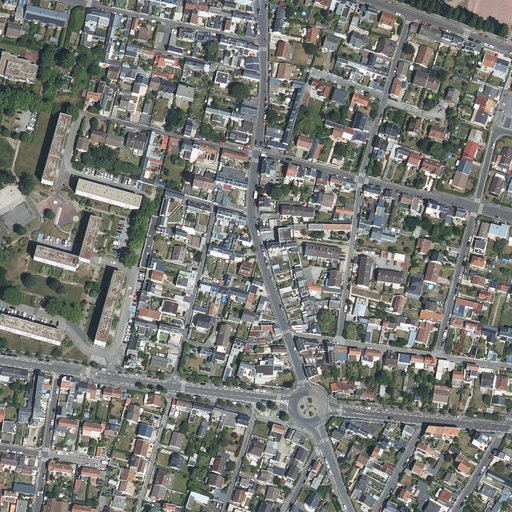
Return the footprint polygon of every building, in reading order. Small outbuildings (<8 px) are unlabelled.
[(32,20),(35,9),(31,8),(33,0),(27,0),(27,6),(26,11),(24,18),(24,19),(32,20)] [(40,22),(45,1),(43,1),(41,0),(39,9),(35,9),(32,20),(40,22)] [(177,2),(168,0),(167,0),(166,5),(166,7),(172,9),(172,7),(176,7),(177,2)] [(307,0),(305,7),(312,9),(314,3),(307,0)] [(332,0),(315,0),(315,3),(322,5),(325,6),(325,8),(330,9),(332,4),(332,2),(332,0)] [(47,11),(49,2),(45,1),(40,22),(48,24),(51,12),(47,11)] [(229,3),(224,2),(223,8),(231,9),(238,11),(239,6),(229,3)] [(357,5),(346,2),(345,7),(350,8),(355,10),(357,5)] [(56,26),(61,4),(57,4),(55,13),(51,12),(48,24),(56,26)] [(64,28),(67,16),(63,15),(65,9),(67,10),(68,6),(61,4),(56,26),(64,28)] [(197,6),(194,5),(193,11),(191,16),(190,25),(196,26),(198,17),(199,14),(199,12),(209,14),(210,9),(206,8),(197,6)] [(341,5),(339,5),(336,15),(341,17),(344,7),(340,6),(341,5)] [(345,7),(344,7),(341,17),(338,26),(343,27),(350,8),(345,7)] [(16,9),(15,16),(24,18),(26,11),(16,9)] [(222,11),(210,9),(209,14),(217,16),(214,30),(218,31),(221,17),(222,11)] [(368,9),(366,14),(377,18),(378,13),(368,9)] [(100,13),(88,10),(86,20),(97,23),(98,18),(99,18),(100,13)] [(285,11),(279,10),(278,12),(276,23),(283,24),(285,11)] [(230,13),(223,12),(222,11),(221,17),(227,18),(224,32),(229,33),(230,26),(231,23),(232,20),(233,14),(230,13)] [(110,15),(100,13),(99,18),(98,21),(105,22),(106,19),(109,20),(110,15)] [(240,21),(241,16),(233,14),(232,20),(236,20),(235,24),(239,25),(240,21)] [(377,18),(366,14),(365,19),(375,23),(375,22),(375,21),(377,18)] [(396,19),(383,14),(379,25),(393,30),(396,19)] [(120,17),(112,15),(110,27),(115,28),(115,26),(118,26),(120,17)] [(255,26),(254,18),(249,17),(248,23),(245,37),(252,38),(253,34),(251,33),(251,31),(250,30),(252,25),(255,26)] [(359,20),(354,18),(351,27),(356,29),(359,20)] [(283,28),(283,24),(276,23),(275,32),(274,35),(281,36),(283,28)] [(412,27),(410,32),(417,34),(419,27),(415,25),(412,27)] [(20,38),(22,29),(9,26),(6,37),(19,40),(20,38)] [(138,27),(138,30),(139,31),(137,40),(147,42),(148,37),(146,37),(148,29),(138,27)] [(444,35),(422,28),(419,36),(441,44),(442,41),(444,35)] [(195,33),(180,30),(178,39),(193,42),(194,38),(195,33)] [(316,32),(309,31),(308,31),(306,40),(305,45),(314,47),(317,33),(316,32)] [(164,33),(158,32),(154,49),(160,50),(164,33)] [(228,41),(197,34),(196,38),(195,41),(203,42),(203,41),(209,42),(219,44),(219,45),(222,46),(227,47),(227,45),(228,41)] [(366,47),(368,41),(358,38),(358,36),(353,34),(349,45),(354,47),(354,49),(359,51),(361,47),(365,49),(366,48),(366,47)] [(171,35),(167,52),(186,56),(186,53),(182,52),(182,49),(174,48),(176,36),(171,35)] [(454,39),(444,35),(442,41),(452,44),(454,39)] [(338,42),(326,39),(323,49),(329,51),(329,52),(334,54),(338,42)] [(464,42),(454,39),(452,44),(451,45),(457,47),(458,45),(462,46),(464,42)] [(378,56),(386,59),(389,52),(387,52),(389,48),(390,44),(382,41),(377,55),(378,56)] [(468,43),(464,42),(462,46),(462,48),(462,49),(461,51),(473,55),(474,50),(467,47),(468,43)] [(477,47),(468,43),(467,47),(474,50),(473,55),(478,57),(479,55),(475,54),(477,47)] [(140,54),(142,48),(131,45),(127,44),(126,51),(137,53),(140,54)] [(290,47),(280,45),(277,59),(287,61),(290,47)] [(154,51),(142,48),(140,54),(153,57),(154,51)] [(433,52),(422,48),(420,52),(421,53),(417,66),(427,69),(433,52)] [(109,52),(104,51),(101,63),(122,68),(122,65),(123,64),(118,63),(118,64),(107,61),(108,57),(111,58),(112,53),(109,52)] [(16,60),(9,58),(9,57),(1,55),(0,58),(0,77),(4,78),(4,80),(19,83),(19,82),(33,86),(37,69),(30,67),(31,65),(20,62),(18,64),(15,63),(16,60)] [(155,63),(158,63),(159,63),(159,62),(164,63),(173,65),(173,67),(178,68),(179,61),(157,56),(155,63)] [(493,71),(497,60),(485,56),(481,67),(493,71)] [(259,72),(258,58),(246,59),(246,69),(259,72)] [(369,68),(369,69),(373,70),(377,59),(372,58),(371,61),(369,68)] [(205,64),(186,60),(184,65),(187,66),(193,67),(198,68),(203,69),(205,72),(208,73),(209,73),(209,70),(210,66),(204,65),(205,64)] [(509,64),(497,60),(493,71),(505,75),(509,64)] [(122,68),(101,63),(99,63),(95,63),(94,67),(97,68),(98,66),(107,68),(108,68),(106,77),(117,80),(119,71),(121,71),(122,68)] [(409,66),(400,64),(397,75),(399,76),(397,80),(400,81),(401,82),(402,77),(405,78),(409,66)] [(296,68),(280,65),(278,77),(277,80),(279,81),(290,82),(291,73),(295,74),(296,68)] [(135,75),(136,71),(129,70),(122,68),(121,71),(121,72),(126,74),(125,78),(134,80),(135,75)] [(260,76),(234,70),(233,74),(237,75),(237,77),(259,82),(260,76)] [(221,85),(225,86),(226,86),(227,81),(228,77),(229,75),(217,72),(214,83),(221,85)] [(388,80),(389,75),(379,72),(377,77),(381,78),(382,78),(385,79),(388,80)] [(429,79),(429,76),(417,73),(414,84),(426,88),(429,79)] [(145,80),(138,79),(137,78),(136,83),(135,84),(140,85),(146,86),(147,81),(145,80)] [(160,81),(150,79),(148,88),(157,91),(160,81)] [(440,82),(429,79),(426,88),(437,92),(440,82)] [(175,95),(178,85),(172,83),(172,84),(160,81),(157,91),(157,92),(170,95),(170,94),(175,95)] [(326,100),(330,88),(313,82),(311,89),(318,91),(317,94),(323,96),(322,99),(326,100)] [(136,83),(135,83),(132,93),(138,95),(140,85),(135,84),(136,83)] [(307,85),(295,83),(293,89),(299,90),(299,93),(304,94),(307,85)] [(378,85),(375,84),(373,90),(380,93),(381,89),(377,88),(378,85)] [(192,101),(195,91),(178,86),(175,96),(182,98),(192,101)] [(402,88),(394,86),(391,96),(399,99),(402,88)] [(483,100),(493,103),(497,92),(487,88),(483,100)] [(449,91),(445,102),(455,105),(459,94),(449,91)] [(99,95),(87,92),(86,98),(89,99),(101,102),(102,96),(99,95)] [(336,92),(332,103),(344,107),(348,95),(336,92)] [(301,103),(304,94),(299,93),(298,96),(296,102),(301,103)] [(310,96),(304,94),(301,103),(300,109),(305,111),(310,96)] [(370,100),(355,95),(352,103),(351,108),(354,109),(356,104),(367,108),(370,100)] [(102,96),(101,102),(99,110),(103,111),(106,100),(112,101),(112,99),(110,98),(106,97),(102,96)] [(116,97),(114,107),(119,108),(118,109),(127,111),(128,104),(130,99),(121,97),(121,98),(116,97)] [(212,99),(208,98),(207,104),(212,105),(211,106),(216,107),(217,103),(212,102),(212,99)] [(256,109),(257,100),(250,98),(250,104),(243,102),(237,101),(236,104),(242,106),(256,109)] [(491,109),(493,103),(483,100),(480,107),(479,111),(489,115),(490,112),(492,113),(493,109),(491,109)] [(257,109),(256,109),(242,106),(240,115),(255,118),(257,109)] [(211,108),(206,107),(205,112),(213,114),(211,121),(216,122),(219,110),(211,108)] [(219,110),(216,122),(221,123),(222,116),(230,118),(232,113),(229,112),(219,110)] [(296,121),(299,112),(293,110),(291,119),(296,121)] [(485,127),(489,115),(479,111),(475,123),(474,124),(485,127)] [(252,136),(255,118),(240,115),(239,120),(244,121),(242,130),(237,129),(236,132),(252,136)] [(365,127),(367,119),(357,116),(355,124),(365,127)] [(47,157),(59,160),(70,120),(59,117),(47,157)] [(293,130),(296,121),(291,119),(288,128),(293,130)] [(189,120),(188,120),(187,120),(183,136),(188,137),(189,136),(190,130),(191,127),(192,122),(189,121),(189,120)] [(412,121),(408,134),(418,137),(422,124),(412,121)] [(362,135),(365,127),(355,124),(352,132),(355,132),(362,135)] [(388,125),(385,136),(394,139),(398,128),(388,125)] [(335,126),(334,130),(332,137),(342,140),(342,139),(344,135),(345,130),(335,126)] [(432,128),(429,137),(447,143),(450,134),(432,128)] [(354,136),(355,132),(352,132),(345,129),(345,130),(344,135),(353,138),(354,136)] [(248,136),(227,131),(227,135),(230,136),(229,139),(235,141),(235,142),(246,144),(248,136)] [(467,143),(478,147),(482,134),(472,131),(467,143)] [(91,132),(89,142),(98,144),(101,135),(91,132)] [(154,134),(148,133),(147,139),(145,145),(151,146),(152,143),(154,134)] [(145,145),(147,139),(129,134),(125,147),(134,149),(134,147),(144,149),(145,145)] [(104,145),(103,147),(119,151),(122,140),(106,136),(104,145)] [(366,140),(357,137),(355,142),(359,143),(361,144),(365,145),(365,144),(366,140)] [(178,140),(169,138),(167,146),(171,147),(172,145),(177,146),(178,140)] [(89,142),(79,139),(75,151),(85,154),(89,142)] [(299,139),(297,148),(310,152),(312,143),(299,139)] [(378,140),(374,150),(379,151),(378,155),(384,157),(386,151),(392,153),(393,148),(394,146),(387,143),(378,140)] [(192,151),(193,144),(183,142),(183,145),(182,148),(181,151),(191,153),(192,151)] [(473,159),(478,147),(467,143),(466,146),(465,151),(463,155),(473,159)] [(149,151),(151,146),(145,145),(144,149),(143,152),(142,157),(148,158),(148,156),(149,151)] [(216,150),(199,146),(198,151),(199,151),(206,153),(206,154),(209,155),(209,156),(208,162),(213,163),(216,150)] [(322,150),(318,149),(313,160),(318,162),(322,150)] [(409,153),(400,150),(400,151),(398,155),(404,157),(407,158),(409,153)] [(501,163),(509,166),(510,167),(511,159),(511,151),(506,150),(501,163)] [(228,153),(223,152),(220,164),(225,165),(227,158),(228,153)] [(227,158),(247,163),(248,158),(228,153),(227,158)] [(418,169),(421,160),(421,158),(411,155),(408,165),(413,167),(418,169)] [(51,187),(59,160),(47,157),(40,184),(51,187)] [(148,158),(142,157),(139,169),(145,171),(145,169),(145,168),(147,162),(148,158)] [(430,176),(437,178),(440,169),(441,166),(425,160),(424,161),(421,171),(431,174),(430,176)] [(263,164),(261,176),(266,177),(269,177),(271,165),(271,163),(266,161),(263,164)] [(467,178),(471,166),(461,162),(456,175),(467,178)] [(297,170),(288,167),(286,178),(293,180),(295,180),(297,170)] [(222,173),(217,171),(216,177),(225,179),(233,181),(247,184),(248,179),(244,178),(246,174),(223,168),(222,173)] [(139,169),(136,182),(141,183),(142,180),(145,171),(139,169)] [(306,172),(297,170),(295,180),(300,182),(303,183),(305,177),(306,172)] [(462,192),(467,178),(456,175),(452,189),(462,192)] [(198,188),(202,189),(204,179),(195,177),(193,185),(198,187),(198,188)] [(225,179),(216,177),(215,182),(213,187),(219,188),(215,204),(219,205),(220,197),(222,189),(225,179)] [(505,181),(504,181),(496,178),(491,192),(500,195),(505,181)] [(213,187),(215,182),(204,179),(202,189),(212,191),(213,187)] [(233,181),(225,179),(222,189),(231,191),(231,189),(232,187),(233,181)] [(343,182),(332,179),(330,184),(342,187),(343,182)] [(247,190),(247,184),(233,181),(232,187),(235,187),(247,190)] [(140,200),(77,182),(74,194),(137,211),(140,200)] [(355,185),(343,182),(342,187),(346,188),(347,189),(354,190),(355,185)] [(186,184),(183,183),(181,194),(184,195),(188,196),(189,190),(185,189),(186,184)] [(263,200),(271,201),(271,197),(272,188),(269,188),(263,188),(263,200)] [(365,189),(364,193),(380,197),(381,191),(367,188),(365,189)] [(184,195),(181,194),(165,190),(164,195),(171,197),(183,200),(184,195)] [(285,198),(284,203),(289,203),(291,199),(291,196),(293,197),(294,197),(295,193),(290,192),(288,198),(285,198)] [(293,200),(292,203),(299,204),(299,201),(301,193),(298,193),(297,199),(292,199),(293,197),(291,196),(291,199),(293,200)] [(397,195),(386,193),(385,198),(396,201),(397,195)] [(413,200),(397,195),(396,201),(394,206),(397,206),(397,207),(398,207),(399,208),(400,208),(401,209),(410,211),(412,203),(413,200)] [(335,199),(325,196),(324,198),(322,207),(332,209),(333,204),(334,202),(335,199)] [(168,201),(163,200),(159,217),(164,218),(168,201)] [(270,202),(259,201),(259,211),(269,211),(270,202)] [(197,209),(198,204),(189,202),(188,207),(187,209),(198,213),(198,210),(197,209)] [(228,202),(227,207),(243,211),(244,206),(230,203),(228,202)] [(212,213),(213,209),(211,208),(198,204),(197,209),(198,210),(204,211),(204,212),(206,213),(206,212),(212,213)] [(441,207),(428,204),(427,209),(432,211),(439,213),(441,207)] [(292,218),(293,210),(293,209),(282,209),(281,217),(292,218)] [(449,209),(447,215),(446,217),(450,218),(452,213),(456,214),(457,211),(449,209)] [(218,211),(216,217),(224,219),(224,217),(226,212),(219,210),(218,211)] [(303,219),(303,212),(303,211),(293,210),(292,218),(303,219)] [(376,212),(369,210),(368,212),(370,213),(367,224),(366,226),(367,226),(372,228),(375,217),(376,212)] [(466,213),(457,211),(456,214),(454,219),(464,222),(466,214),(466,213)] [(314,212),(308,212),(303,212),(303,219),(303,220),(314,220),(314,212)] [(247,217),(238,215),(237,219),(240,220),(239,224),(239,225),(245,226),(247,217)] [(157,227),(159,218),(151,216),(138,267),(146,270),(149,257),(150,254),(151,250),(155,232),(157,227)] [(164,218),(159,217),(159,218),(157,227),(165,229),(165,227),(162,226),(164,218)] [(89,219),(78,260),(89,263),(100,221),(89,219)] [(483,224),(480,238),(480,239),(488,241),(489,235),(492,226),(483,224)] [(502,229),(492,226),(489,235),(500,238),(502,229)] [(165,229),(157,227),(155,232),(160,233),(163,234),(168,235),(170,230),(165,229)] [(193,232),(182,229),(183,228),(182,227),(182,228),(180,233),(190,235),(192,236),(193,232)] [(288,227),(281,228),(278,228),(279,240),(290,239),(290,240),(295,240),(295,239),(294,234),(288,234),(288,227)] [(503,227),(502,229),(500,238),(506,240),(506,239),(507,235),(509,229),(503,227)] [(404,232),(403,236),(418,240),(420,229),(415,228),(413,234),(404,232)] [(189,240),(190,235),(180,233),(176,232),(175,237),(180,238),(182,239),(189,240)] [(382,233),(382,234),(380,239),(392,242),(392,240),(394,236),(391,236),(382,233)] [(233,235),(232,236),(232,239),(236,240),(242,241),(251,244),(252,244),(251,240),(233,235)] [(232,239),(226,237),(223,236),(222,238),(226,239),(225,243),(223,249),(229,250),(232,239)] [(488,241),(480,239),(480,241),(481,241),(483,242),(482,244),(481,244),(477,243),(475,250),(485,252),(488,241)] [(220,254),(221,248),(220,248),(209,245),(207,255),(209,256),(210,255),(219,258),(220,254)] [(171,261),(182,263),(186,250),(175,247),(171,261)] [(306,256),(304,256),(304,258),(312,259),(314,248),(307,247),(307,249),(306,256)] [(229,250),(223,249),(221,248),(220,254),(228,256),(232,257),(234,251),(229,250)] [(314,248),(312,259),(319,260),(321,249),(314,248)] [(44,263),(47,252),(35,249),(32,259),(44,263)] [(321,249),(319,260),(322,260),(326,261),(328,250),(321,249)] [(245,254),(234,251),(232,257),(235,258),(242,259),(243,260),(245,254)] [(333,262),(339,263),(341,252),(334,251),(333,262)] [(78,260),(47,252),(44,263),(75,271),(76,268),(77,268),(78,264),(77,263),(78,260)] [(431,264),(440,266),(443,257),(433,255),(431,264)] [(154,258),(149,257),(146,270),(152,271),(153,264),(155,265),(155,264),(157,259),(154,258)] [(474,259),(472,267),(484,270),(486,262),(474,259)] [(8,260),(1,264),(5,271),(12,267),(8,260)] [(360,267),(372,268),(373,261),(361,260),(360,267)] [(253,265),(242,262),(237,274),(250,277),(253,265)] [(153,264),(152,271),(163,274),(164,268),(163,266),(155,264),(155,265),(153,264)] [(435,286),(440,266),(431,264),(430,264),(427,274),(426,278),(425,283),(435,286)] [(360,267),(359,274),(371,276),(372,268),(360,267)] [(296,281),(305,279),(304,277),(304,274),(302,275),(301,270),(297,271),(295,272),(296,276),(295,277),(296,281)] [(163,274),(153,272),(150,281),(161,283),(163,274)] [(195,275),(180,272),(179,277),(188,279),(194,281),(195,275)] [(123,276),(112,273),(93,343),(105,346),(123,276)] [(341,282),(342,275),(331,273),(330,281),(341,282)] [(390,286),(392,274),(384,273),(382,285),(390,286)] [(359,274),(358,280),(370,282),(371,276),(359,274)] [(400,275),(392,274),(390,286),(393,286),(398,287),(400,275)] [(422,283),(425,283),(426,278),(411,275),(410,278),(422,282),(422,283)] [(231,277),(226,276),(224,282),(222,287),(227,288),(231,277)] [(188,279),(179,277),(177,277),(176,282),(174,281),(173,286),(186,289),(188,279)] [(486,280),(475,277),(473,285),(484,288),(486,280)] [(304,283),(306,283),(305,280),(305,279),(296,281),(297,285),(298,285),(300,290),(306,288),(305,287),(304,283)] [(412,280),(409,279),(404,298),(405,299),(405,297),(407,288),(409,288),(407,296),(408,296),(408,295),(414,296),(417,286),(411,284),(412,280)] [(263,283),(253,280),(252,283),(252,285),(258,287),(262,288),(263,283)] [(358,280),(357,288),(368,291),(370,282),(358,280)] [(340,291),(341,282),(330,281),(329,289),(331,290),(340,291)] [(145,283),(143,282),(141,293),(146,294),(152,295),(153,291),(153,289),(154,285),(148,283),(147,289),(144,289),(145,283)] [(210,292),(212,285),(202,282),(200,282),(199,289),(210,292)] [(218,286),(212,285),(210,292),(209,295),(214,296),(214,293),(217,294),(217,293),(218,286)] [(255,296),(258,287),(252,285),(251,289),(249,293),(254,295),(255,296)] [(222,287),(218,286),(217,293),(222,294),(222,295),(227,297),(228,295),(229,289),(227,288),(222,287)] [(228,295),(237,297),(239,291),(229,289),(228,295)] [(309,293),(308,291),(308,290),(306,290),(300,292),(302,299),(308,298),(308,295),(307,294),(309,293)] [(237,297),(247,300),(249,293),(246,293),(239,291),(237,297)] [(146,294),(141,293),(137,308),(140,308),(144,309),(145,306),(143,306),(144,304),(145,300),(145,298),(146,294)] [(492,296),(481,294),(480,299),(486,300),(485,302),(491,303),(492,296)] [(270,304),(268,299),(261,297),(257,312),(261,313),(262,308),(264,302),(267,302),(270,304)] [(310,298),(309,299),(303,300),(305,308),(311,306),(310,305),(310,302),(311,302),(311,300),(310,298)] [(402,303),(403,299),(397,298),(394,310),(399,312),(401,304),(402,304),(402,303)] [(357,300),(355,305),(366,308),(367,302),(357,300)] [(163,314),(175,316),(178,304),(163,301),(161,308),(164,309),(163,314)] [(324,311),(326,302),(324,302),(317,304),(316,304),(312,303),(312,304),(313,307),(314,311),(315,313),(315,314),(323,316),(324,311)] [(434,315),(436,307),(426,304),(424,313),(434,315)] [(366,308),(355,305),(353,317),(359,318),(363,319),(366,308)] [(313,316),(313,314),(312,312),(314,311),(313,307),(311,308),(305,309),(307,313),(308,317),(313,316)] [(140,308),(137,308),(137,310),(139,310),(138,317),(141,318),(142,317),(150,319),(152,312),(151,312),(146,310),(145,310),(140,309),(140,308)] [(244,312),(241,320),(253,324),(255,315),(244,312)] [(261,313),(257,312),(255,315),(253,324),(252,327),(257,327),(261,313)] [(442,322),(443,317),(434,315),(424,313),(423,312),(422,315),(425,316),(424,318),(431,320),(435,321),(438,321),(442,322)] [(211,317),(199,314),(195,327),(207,330),(209,322),(211,317)] [(232,317),(229,316),(227,321),(240,324),(241,320),(232,318),(232,317)] [(317,320),(316,316),(314,317),(308,318),(309,322),(311,326),(316,325),(316,323),(315,321),(317,320)] [(0,328),(27,336),(30,326),(0,317),(0,328)] [(398,324),(397,324),(397,326),(396,328),(400,328),(401,325),(405,326),(406,321),(406,320),(399,318),(398,324)] [(147,323),(134,320),(133,325),(140,327),(146,328),(147,323)] [(453,321),(451,328),(462,330),(464,324),(453,321)] [(147,323),(146,328),(152,330),(158,331),(159,326),(151,324),(147,323)] [(313,336),(321,338),(318,325),(316,326),(311,328),(313,336)] [(466,331),(477,333),(479,328),(468,325),(466,331)] [(30,326),(27,336),(59,345),(62,335),(30,326)] [(170,334),(171,328),(159,326),(158,331),(160,331),(170,334)] [(223,326),(220,337),(229,339),(232,328),(223,326)] [(499,330),(484,326),(482,335),(489,337),(496,339),(497,333),(499,334),(499,330)] [(260,327),(257,327),(252,327),(249,337),(256,337),(256,335),(259,335),(259,334),(259,332),(261,332),(261,327),(260,327)] [(281,335),(278,327),(273,327),(261,327),(261,332),(263,332),(270,332),(272,336),(275,336),(275,337),(281,335)] [(182,337),(183,331),(171,328),(170,334),(175,335),(177,335),(182,337)] [(500,328),(499,330),(499,334),(498,337),(502,339),(502,341),(507,343),(507,342),(508,339),(501,337),(502,331),(510,333),(510,330),(500,328)] [(428,339),(430,331),(425,330),(422,329),(422,330),(420,337),(427,339),(428,339)] [(457,350),(461,351),(466,332),(463,331),(462,335),(463,337),(462,343),(459,343),(457,350)] [(417,334),(411,333),(408,346),(413,348),(417,334)] [(496,339),(489,337),(488,343),(496,345),(498,337),(499,334),(497,333),(496,339)] [(229,339),(220,337),(217,348),(226,350),(229,339)] [(141,340),(130,338),(127,350),(131,351),(138,352),(141,340)] [(246,344),(235,340),(233,346),(245,349),(246,345),(246,344)] [(300,354),(305,352),(304,348),(302,343),(298,342),(296,344),(300,354)] [(302,343),(304,348),(306,348),(310,348),(310,350),(315,351),(315,350),(318,350),(318,348),(318,345),(302,343)] [(252,345),(246,345),(245,349),(243,354),(252,354),(252,345)] [(210,351),(200,349),(199,355),(206,356),(204,363),(211,364),(213,356),(210,355),(210,354),(209,353),(210,351)] [(378,354),(366,352),(365,359),(368,359),(373,360),(374,358),(377,358),(378,357),(378,354)] [(398,357),(387,355),(385,368),(397,370),(397,365),(398,357)] [(173,360),(167,359),(152,356),(150,366),(160,368),(160,367),(166,368),(167,364),(172,365),(173,360)] [(264,360),(264,366),(273,367),(273,356),(267,356),(267,360),(264,360)] [(128,367),(130,368),(134,369),(137,358),(130,357),(129,361),(127,360),(126,363),(128,364),(128,367)] [(411,359),(398,357),(397,365),(405,366),(410,367),(410,364),(411,359)] [(317,359),(304,360),(307,367),(310,367),(315,367),(315,362),(317,362),(317,359)] [(245,364),(241,362),(239,368),(243,369),(251,372),(252,369),(253,366),(245,364)] [(449,364),(438,363),(437,369),(436,374),(441,375),(442,369),(448,369),(449,364)] [(257,366),(257,371),(257,375),(262,375),(264,375),(264,377),(265,377),(273,377),(273,372),(273,367),(264,366),(257,366)] [(15,371),(0,368),(0,382),(9,384),(12,384),(13,381),(13,379),(15,371)] [(311,370),(305,371),(308,380),(314,378),(311,370)] [(29,373),(21,372),(19,380),(25,381),(28,381),(29,373)] [(452,381),(463,383),(464,374),(453,373),(452,381)] [(491,390),(493,377),(484,375),(481,389),(491,390)] [(62,380),(61,389),(68,391),(68,389),(70,389),(69,396),(73,397),(74,388),(76,380),(64,378),(62,380)] [(499,378),(497,391),(506,392),(508,379),(499,378)] [(78,388),(74,388),(73,397),(72,400),(77,401),(77,399),(77,396),(82,396),(83,393),(87,394),(89,384),(79,382),(78,388)] [(92,383),(89,383),(89,384),(87,394),(96,395),(95,398),(99,399),(101,391),(95,390),(96,388),(91,387),(92,383)] [(43,386),(37,385),(37,389),(36,390),(36,393),(41,394),(42,389),(50,390),(51,387),(43,386)] [(337,386),(338,393),(348,395),(348,393),(344,392),(344,387),(341,386),(337,386)] [(30,394),(29,399),(28,406),(34,407),(35,402),(36,393),(36,390),(32,389),(31,389),(30,394)] [(101,391),(99,399),(104,399),(104,396),(112,397),(113,390),(109,390),(106,389),(106,392),(101,391)] [(113,390),(112,397),(122,399),(122,394),(121,394),(121,391),(117,391),(113,390)] [(440,402),(440,404),(447,405),(449,393),(434,391),(433,401),(440,402)] [(375,395),(366,394),(365,399),(361,398),(361,401),(366,402),(366,399),(374,400),(375,395)] [(161,404),(160,404),(160,402),(161,398),(146,395),(144,404),(148,405),(148,406),(160,408),(161,404)] [(73,397),(69,396),(68,396),(67,404),(66,407),(58,406),(57,416),(66,418),(70,418),(72,400),(73,397)] [(505,407),(506,399),(495,397),(494,405),(505,407)] [(174,401),(173,406),(180,407),(180,410),(189,412),(189,409),(190,404),(174,401)] [(208,408),(190,404),(189,409),(194,410),(207,413),(208,408)] [(130,405),(128,412),(129,413),(138,416),(140,412),(141,408),(130,405)] [(31,410),(20,408),(19,416),(30,418),(30,416),(31,410)] [(227,413),(211,409),(209,417),(210,418),(215,419),(215,416),(221,418),(218,430),(221,431),(222,429),(227,413)] [(39,411),(33,410),(32,410),(31,417),(31,421),(30,428),(37,429),(38,420),(44,421),(45,416),(41,415),(42,411),(39,411)] [(129,413),(127,420),(137,423),(140,416),(138,416),(129,413)] [(233,415),(227,413),(222,429),(224,429),(225,427),(234,429),(235,425),(247,429),(249,421),(248,419),(233,415)] [(61,421),(56,420),(54,432),(67,434),(68,428),(69,421),(66,421),(61,420),(61,421)] [(76,423),(69,421),(68,428),(77,429),(77,425),(76,424),(76,423)] [(352,421),(346,421),(342,428),(347,431),(350,426),(352,421)] [(364,422),(352,421),(350,426),(359,431),(364,422)] [(364,422),(359,431),(369,435),(374,437),(376,432),(368,428),(371,423),(364,422)] [(17,425),(3,423),(2,433),(16,435),(17,425)] [(109,423),(106,423),(105,431),(109,431),(111,432),(118,432),(120,425),(109,423)] [(151,440),(154,429),(148,427),(142,425),(141,425),(138,436),(151,440)] [(396,426),(387,425),(382,435),(386,437),(388,432),(389,430),(394,430),(396,426)] [(286,430),(273,426),(272,432),(283,435),(286,430)] [(350,426),(347,431),(350,433),(354,435),(356,436),(357,435),(359,431),(350,426)] [(417,427),(405,426),(401,434),(401,436),(400,438),(403,439),(406,434),(412,437),(417,427)] [(346,432),(337,428),(332,436),(342,441),(346,434),(346,432)] [(296,433),(291,431),(286,440),(291,443),(296,433)] [(369,435),(359,431),(357,435),(366,440),(369,435)] [(283,435),(272,432),(270,437),(276,439),(275,443),(279,444),(283,435)] [(180,435),(173,433),(169,446),(181,450),(185,436),(184,436),(182,435),(180,435)] [(296,433),(291,443),(298,446),(303,436),(296,433)] [(496,435),(477,433),(473,440),(474,441),(480,445),(481,445),(481,443),(486,446),(489,441),(488,441),(491,437),(494,439),(496,435)] [(386,437),(382,435),(376,446),(384,450),(389,441),(386,440),(385,439),(386,437)] [(144,458),(149,443),(138,440),(134,455),(144,458)] [(276,454),(279,444),(275,443),(269,441),(265,454),(275,457),(274,462),(279,464),(281,455),(276,454)] [(404,450),(406,447),(398,443),(396,441),(394,444),(398,446),(398,447),(404,450)] [(253,443),(249,454),(261,458),(264,446),(253,443)] [(441,456),(419,444),(417,449),(432,457),(432,456),(436,458),(437,456),(438,456),(437,458),(440,459),(434,471),(437,473),(445,458),(441,456)] [(363,449),(354,445),(349,453),(359,457),(361,453),(363,449)] [(461,451),(452,446),(450,450),(459,456),(461,451)] [(511,450),(504,448),(502,454),(510,457),(511,457),(511,450)] [(379,451),(375,449),(370,457),(369,460),(371,461),(372,459),(375,461),(376,458),(379,460),(383,451),(380,450),(379,451)] [(292,458),(295,452),(291,450),(285,463),(288,465),(292,458)] [(302,465),(308,454),(300,450),(295,460),(292,458),(288,465),(288,467),(291,469),(286,478),(294,482),(299,471),(295,469),(298,463),(302,465)] [(494,457),(504,461),(504,460),(508,462),(510,457),(502,454),(497,452),(494,457)] [(231,457),(219,453),(217,459),(227,462),(229,462),(231,457)] [(359,457),(356,462),(366,467),(369,460),(370,457),(361,453),(359,457)] [(7,456),(2,455),(1,463),(16,465),(18,456),(10,455),(9,459),(7,459),(7,456)] [(1,463),(1,464),(17,467),(19,456),(18,456),(16,465),(1,463)] [(19,456),(17,467),(17,469),(32,472),(38,473),(39,469),(26,467),(24,467),(24,466),(25,457),(19,456)] [(184,459),(173,456),(170,467),(180,470),(184,459)] [(139,466),(141,460),(141,459),(133,457),(132,461),(130,467),(136,468),(136,467),(138,467),(138,466),(139,466)] [(227,462),(217,459),(213,473),(222,476),(227,462)] [(142,475),(146,461),(141,460),(139,466),(137,473),(142,475)] [(382,468),(369,460),(366,467),(362,473),(365,475),(367,471),(367,470),(369,470),(371,471),(373,468),(390,477),(392,473),(382,468)] [(471,466),(463,461),(461,464),(458,469),(466,474),(471,466)] [(392,473),(395,469),(385,463),(382,468),(392,473)] [(429,468),(425,466),(425,467),(416,463),(411,472),(419,477),(423,470),(426,471),(427,470),(428,470),(429,468)] [(50,464),(49,472),(59,473),(58,475),(63,476),(63,473),(64,465),(50,464)] [(321,466),(315,464),(308,478),(312,480),(314,475),(316,476),(321,466)] [(71,466),(64,465),(63,473),(67,473),(72,474),(72,468),(71,468),(71,466)] [(327,469),(321,466),(316,476),(312,484),(306,481),(305,485),(316,491),(319,485),(326,472),(327,469)] [(282,478),(286,471),(275,467),(274,471),(271,470),(270,474),(274,475),(282,478)] [(131,484),(132,479),(134,479),(135,476),(133,475),(134,472),(124,469),(120,481),(122,481),(131,484)] [(271,485),(274,475),(270,474),(267,473),(261,471),(258,481),(271,485)] [(506,480),(489,471),(487,477),(488,477),(492,479),(504,485),(505,482),(506,480)] [(164,489),(166,489),(170,475),(160,472),(155,486),(164,489)] [(328,478),(326,472),(319,485),(323,487),(326,482),(328,478)] [(458,478),(452,474),(447,483),(453,487),(458,478)] [(362,475),(355,489),(360,492),(367,477),(362,475)] [(224,480),(212,476),(209,486),(220,490),(224,480)] [(254,484),(238,479),(236,483),(241,484),(240,486),(247,489),(248,485),(253,486),(254,484)] [(132,488),(133,484),(131,484),(122,481),(119,492),(132,495),(134,488),(132,488)] [(425,494),(429,488),(419,483),(417,487),(419,488),(417,491),(421,493),(418,499),(419,500),(421,501),(425,494)] [(254,496),(257,485),(254,484),(252,491),(249,490),(247,494),(254,496)] [(510,494),(511,490),(511,485),(510,489),(506,487),(503,490),(510,494)] [(35,495),(36,488),(27,487),(27,488),(15,486),(14,492),(35,495)] [(164,489),(155,486),(152,498),(161,501),(164,489)] [(485,486),(481,494),(489,498),(493,500),(497,492),(485,486)] [(280,492),(269,488),(265,500),(274,503),(275,504),(275,503),(276,503),(276,502),(280,492)] [(360,492),(355,489),(352,495),(356,497),(356,496),(359,497),(357,501),(368,506),(369,504),(373,506),(375,503),(376,504),(377,501),(375,500),(360,492)] [(438,499),(438,500),(446,504),(445,505),(452,509),(454,506),(448,502),(447,503),(451,494),(444,490),(443,491),(440,489),(435,497),(438,499)] [(404,492),(402,490),(397,498),(406,503),(410,495),(404,492)] [(510,494),(503,490),(501,494),(503,495),(498,502),(503,505),(504,503),(510,494)] [(18,494),(2,492),(2,497),(8,498),(12,498),(15,499),(14,502),(17,503),(17,501),(18,494)] [(244,494),(237,492),(233,502),(241,505),(244,494)] [(310,507),(314,508),(320,497),(312,493),(306,504),(310,507)] [(431,497),(425,494),(421,501),(419,505),(417,509),(420,510),(426,500),(429,501),(431,497)] [(100,496),(97,506),(102,507),(103,508),(106,498),(100,496)] [(123,511),(126,499),(118,497),(115,496),(113,502),(112,508),(123,511)] [(192,505),(194,499),(189,497),(186,509),(191,510),(192,505)] [(202,501),(194,499),(192,505),(200,508),(202,501)] [(17,501),(17,503),(16,508),(16,511),(15,511),(25,511),(27,503),(17,501)] [(44,511),(54,511),(56,503),(56,502),(49,501),(49,503),(48,503),(47,508),(45,507),(44,511)] [(397,511),(400,508),(388,502),(384,509),(389,511),(397,511)] [(498,511),(503,505),(498,502),(496,505),(491,502),(490,503),(488,506),(488,507),(485,511),(498,511)] [(67,511),(68,504),(56,503),(54,511),(67,511)] [(424,511),(439,511),(441,509),(430,503),(424,511)]
